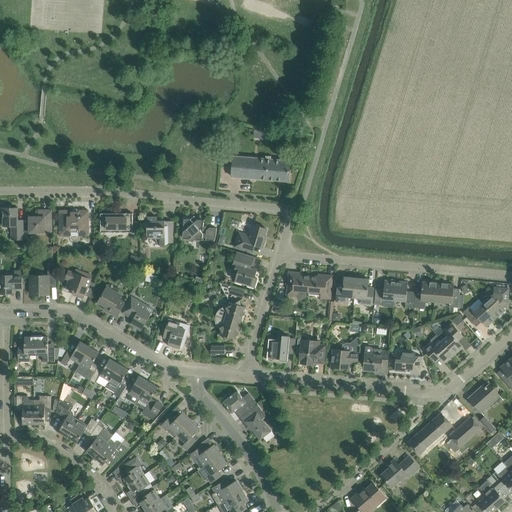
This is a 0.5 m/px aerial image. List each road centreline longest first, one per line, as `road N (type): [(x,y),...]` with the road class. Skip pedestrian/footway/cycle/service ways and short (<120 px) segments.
road 1 (residential): [(278,260),(291,218),(286,210),(0,195)]
road 2 (residential): [(511,276),(278,260)]
road 3 (residential): [(231,377),(444,393)]
road 4 (residential): [(5,314),(76,315),(161,365),(196,372)]
road 5 (residential): [(310,511),(444,393)]
road 6 (residential): [(277,511),(259,472),(195,386),(196,372)]
road 7 (residential): [(109,511),(56,451),(5,439)]
road 8 (residential): [(231,377),(278,260)]
road 9 (residential): [(5,439),(5,314)]
